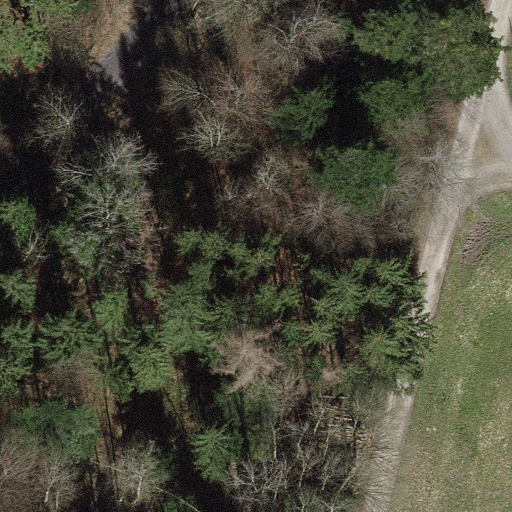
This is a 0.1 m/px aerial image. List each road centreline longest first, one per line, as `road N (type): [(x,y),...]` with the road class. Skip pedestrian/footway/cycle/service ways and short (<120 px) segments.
road 1 (track): [(509,0),(461,164),(382,511)]
road 2 (track): [(0,184),(40,135),(142,57),(170,0)]
